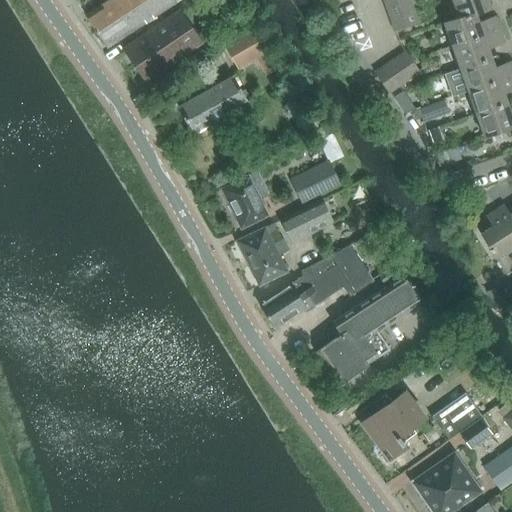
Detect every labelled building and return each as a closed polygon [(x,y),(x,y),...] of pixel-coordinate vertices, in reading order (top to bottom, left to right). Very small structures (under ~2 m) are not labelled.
[(109,0),(86,15),(97,32),(144,0),(109,0)] [(174,0),(144,0),(97,32),(108,48),(176,3),(174,0)] [(410,0),(407,0),(386,8),(390,19),(414,11),(410,0)] [(452,0),(459,17),(459,18),(475,12),(475,13),(490,8),(487,0),(452,0)] [(123,49),(146,81),(147,80),(145,78),(158,69),(159,72),(203,42),(180,10),(123,49)] [(390,19),(394,31),(418,23),(414,11),(390,19)] [(444,23),(452,46),(499,29),(495,17),(479,23),(475,13),(475,12),(459,18),(459,17),(444,23)] [(452,46),(460,69),(491,58),(487,48),(504,42),(499,29),(452,46)] [(243,34),(234,40),(241,50),(250,44),(243,34)] [(395,58),(409,79),(420,72),(405,51),(395,58)] [(395,58),(385,65),(399,86),(409,79),(395,58)] [(460,69),(468,91),(511,75),(511,64),(511,62),(495,68),(491,58),(460,69)] [(399,86),(385,65),(374,72),(388,93),(399,86)] [(511,75),(468,91),(476,114),(507,103),(503,93),(511,89),(511,75)] [(179,107),(194,133),(224,115),(223,113),(246,99),(233,76),(179,107)] [(484,137),(511,127),(511,126),(511,112),(510,113),(507,103),(476,114),(484,137)] [(319,140),(289,155),(299,175),(268,191),(280,216),(341,185),(319,140)] [(456,147),(431,155),(439,166),(460,159),(456,147)] [(242,229),(242,228),(267,215),(248,176),(222,189),(222,188),(221,189),(241,229),(242,229)] [(321,200),(281,219),(292,242),(332,222),(321,200)] [(503,205),(495,211),(511,237),(511,213),(510,215),(503,205)] [(511,248),(511,237),(495,211),(486,216),(492,226),(480,234),(506,274),(511,270),(511,263),(505,253),(511,248)] [(236,241),(259,286),(260,285),(287,271),(279,255),(288,250),(282,239),(273,244),(269,235),(276,231),(272,224),(265,227),(241,239),(236,241)] [(259,304),(274,328),(306,306),(304,303),(309,300),(314,307),(315,307),(314,305),(347,284),(354,294),(374,281),(350,245),(320,261),(326,270),(302,287),(297,279),(296,280),(296,281),(291,284),(291,283),(259,304)] [(396,260),(376,273),(383,284),(403,271),(396,260)] [(315,353),(339,385),(368,364),(389,349),(377,331),(421,302),(413,290),(416,288),(413,285),(411,286),(403,275),(333,322),(334,324),(328,327),(336,338),(315,353)] [(365,421),(388,452),(399,443),(401,446),(404,444),(402,442),(415,432),(411,427),(424,418),(404,391),(391,401),(388,397),(362,417),(363,418),(385,401),(387,404),(365,421)] [(481,419),(459,434),(470,448),(491,433),(481,419)] [(511,447),(484,467),(499,490),(511,480),(511,447)] [(411,482),(424,502),(467,472),(453,452),(411,482)] [(424,502),(431,511),(451,511),(481,492),(467,472),(424,502)] [(485,505),(474,511),(493,511),(487,503),(485,505)]
